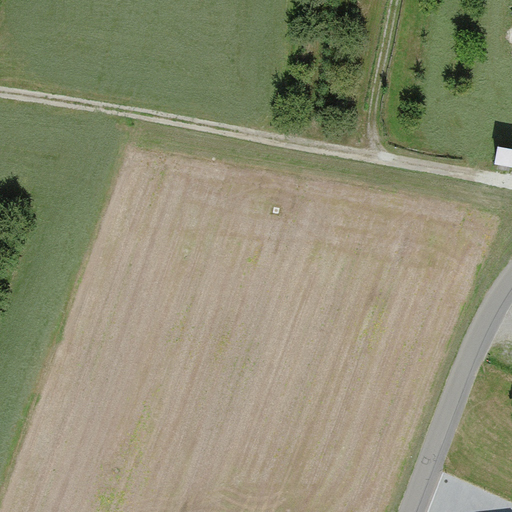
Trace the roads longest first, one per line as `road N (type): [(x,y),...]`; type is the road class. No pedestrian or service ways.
road 1 (track): [(0,96),(511,184)]
road 2 (unclassified): [(409,511),(470,342),(511,275)]
road 3 (track): [(392,162),(371,127),(395,0)]
